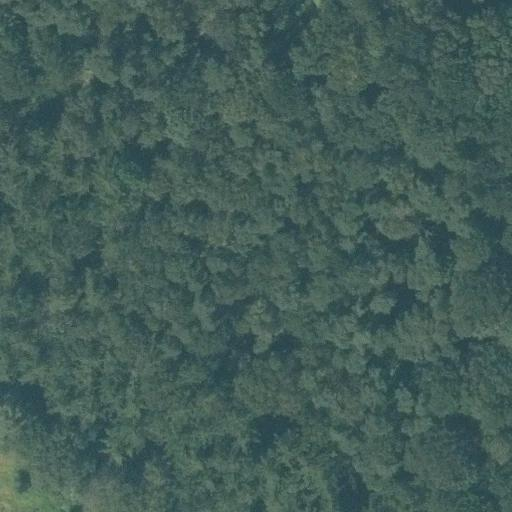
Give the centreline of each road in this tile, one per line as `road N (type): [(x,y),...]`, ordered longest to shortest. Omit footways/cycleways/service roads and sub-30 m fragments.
road 1 (track): [(236,511),(0,349)]
road 2 (track): [(511,164),(363,0)]
